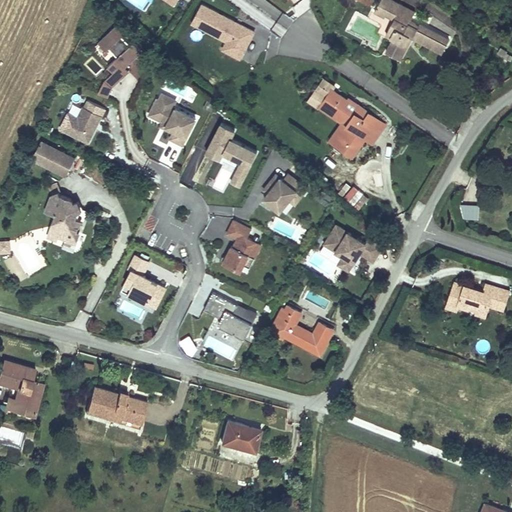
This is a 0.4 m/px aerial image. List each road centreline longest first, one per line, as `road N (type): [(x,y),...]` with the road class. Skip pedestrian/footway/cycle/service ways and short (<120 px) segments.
road 1 (unclassified): [(161,363),(320,401),(335,390),(417,229)]
road 2 (unknown): [(83,181),(127,228),(80,340)]
road 3 (unclassified): [(0,318),(161,363)]
road 4 (unclassified): [(417,229),(482,119),(511,94)]
road 5 (residential): [(161,363),(194,264),(180,214)]
